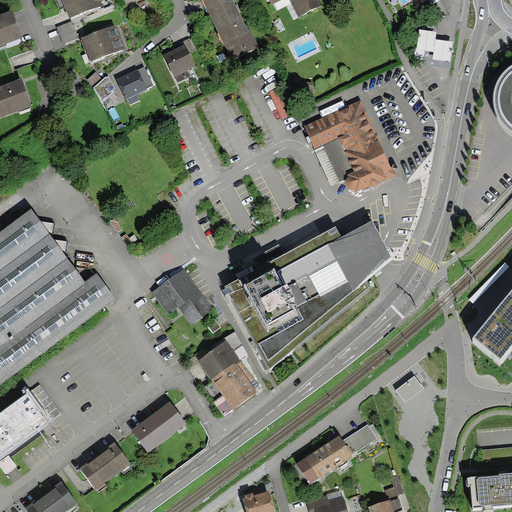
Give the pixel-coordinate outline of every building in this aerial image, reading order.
[(86,0),(52,0),(60,19),(89,9),(86,0)] [(231,0),(201,0),(231,60),(255,50),(231,0)] [(265,0),(268,5),(278,0),(286,0),(296,17),(317,7),(313,0),(265,0)] [(2,17),(0,18),(0,43),(10,40),(2,17)] [(104,30),(73,41),(82,63),(111,52),(104,30)] [(434,53),(436,41),(436,34),(420,33),(419,51),(430,52),(434,53)] [(449,68),(452,43),(436,41),(434,53),(430,52),(429,65),(449,68)] [(175,48),(156,56),(166,83),(178,78),(176,69),(183,66),(175,48)] [(135,69),(105,80),(113,102),(143,91),(135,69)] [(511,80),(511,82),(504,90),(500,101),(500,112),(503,123),(510,132),(511,133),(511,80)] [(22,83),(0,91),(0,116),(30,105),(22,83)] [(301,83),(289,83),(288,93),(301,93),(301,83)] [(281,84),(270,88),(282,120),(294,116),(281,84)] [(361,103),(305,128),(315,150),(323,147),(340,184),(347,181),(346,184),(346,188),(348,191),(351,193),(355,193),(356,195),(395,177),(361,103)] [(0,389),(123,309),(101,275),(85,285),(40,215),(0,241),(0,389)] [(372,226),(342,242),(365,284),(392,261),(372,226)] [(342,242),(337,231),(287,257),(282,248),(254,262),(259,272),(224,290),(237,314),(269,370),(369,292),(365,284),(342,242)] [(183,270),(152,293),(169,315),(179,308),(192,325),(213,310),(183,270)] [(511,291),(469,344),(501,369),(511,354),(511,291)] [(221,328),(215,321),(207,326),(213,334),(221,328)] [(199,362),(211,379),(223,395),(214,402),(224,416),(233,410),(257,391),(237,364),(241,361),(240,360),(234,351),(243,345),(235,332),(206,350),(204,349),(194,356),(199,362)] [(248,354),(243,345),(234,351),(240,360),(248,354)] [(261,388),(241,361),(237,364),(257,391),(261,388)] [(418,380),(415,376),(396,391),(405,402),(424,388),(418,380)] [(27,400),(0,419),(0,460),(46,426),(27,400)] [(171,407),(134,434),(147,452),(185,425),(171,407)] [(368,424),(343,441),(352,455),(381,436),(373,424),(370,426),(368,424)] [(343,441),(340,436),(296,464),(310,485),(353,457),(352,455),(343,441)] [(114,447),(81,471),(95,490),(128,467),(114,447)] [(511,473),(469,476),(472,511),(511,507),(511,473)] [(394,487),(385,490),(388,499),(405,493),(399,476),(391,479),(394,487)] [(60,487),(28,511),(29,511),(67,511),(74,507),(60,487)] [(246,498),(243,499),(246,511),(274,511),(269,491),(254,495),(253,492),(245,494),(246,498)] [(327,496),(307,502),(310,511),(347,511),(343,497),(328,501),(327,496)] [(390,499),(368,507),(370,511),(394,511),(391,501),(390,499)] [(399,499),(391,501),(394,511),(396,511),(403,510),(399,499)]
